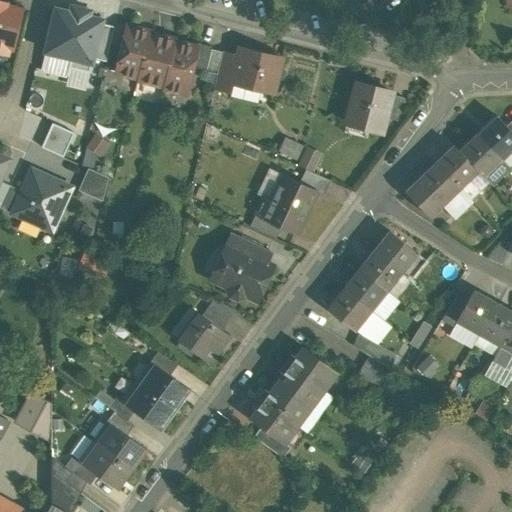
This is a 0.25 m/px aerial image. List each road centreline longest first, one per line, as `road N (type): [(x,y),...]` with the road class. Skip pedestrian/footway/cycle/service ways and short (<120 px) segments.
road 1 (residential): [(136,511),(376,195)]
road 2 (residential): [(460,86),(423,68),(151,0)]
road 3 (residential): [(376,195),(511,278)]
road 4 (residential): [(376,195),(460,86)]
